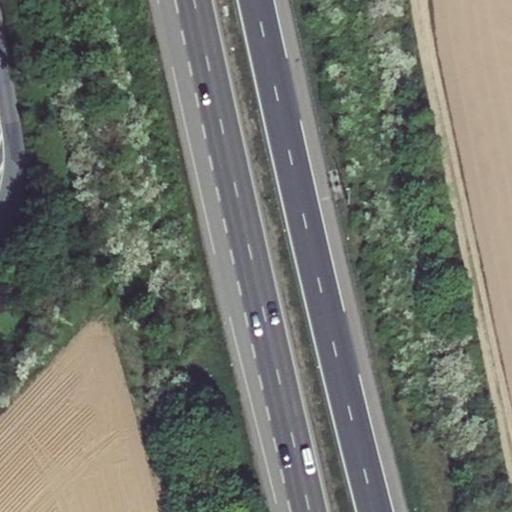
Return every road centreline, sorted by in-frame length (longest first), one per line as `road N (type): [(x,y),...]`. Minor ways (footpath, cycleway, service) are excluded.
road 1 (motorway): [(375,511),(255,0)]
road 2 (motorway): [(192,0),(309,511)]
road 3 (track): [(419,0),(511,458)]
